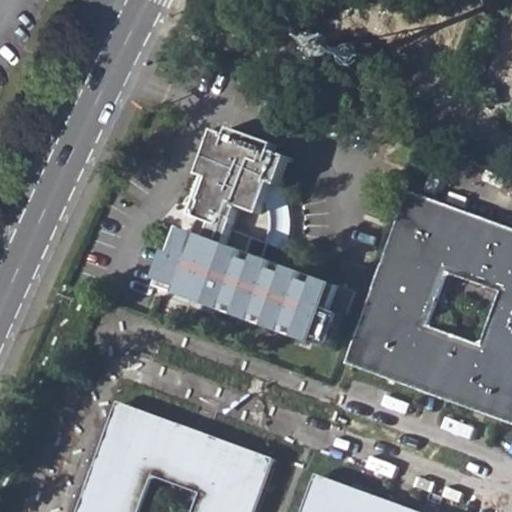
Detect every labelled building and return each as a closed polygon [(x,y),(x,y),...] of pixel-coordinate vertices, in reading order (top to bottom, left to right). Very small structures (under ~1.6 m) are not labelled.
[(349,71),(384,69),(382,37),(349,39),(349,71)] [(200,223),(192,238),(172,262),(161,290),(319,349),(340,291),(267,264),(251,258),(257,243),(273,247),(274,237),(274,227),(273,217),(271,207),(278,189),(282,190),(292,162),(278,156),(280,149),(236,133),(233,140),(220,135),(189,218),(200,223)] [(274,237),(273,247),(289,253),(291,245),(291,237),(292,231),(291,221),(290,211),(288,204),(286,200),(284,195),(282,190),(278,189),(271,207),(273,217),(274,227),(274,237)] [(349,356),(355,368),(425,394),(428,386),(447,393),(443,401),(508,426),(511,424),(511,228),(506,227),(504,233),(487,227),(489,221),(422,195),(408,200),(382,270),(390,273),(383,291),(375,287),(349,356)] [(487,227),(504,233),(506,227),(489,221),(487,227)] [(182,234),(172,262),(192,238),(182,234)] [(251,258),(267,264),(273,247),(257,243),(251,258)] [(375,287),(383,291),(390,273),(382,270),(375,287)] [(425,394),(443,401),(447,393),(428,386),(425,394)] [(80,511),(258,511),(275,469),(271,459),(208,437),(205,445),(184,437),(187,429),(128,407),(117,412),(95,471),(104,474),(96,494),(88,491),(80,511)] [(184,437),(205,445),(208,437),(187,429),(184,437)] [(88,491),(96,494),(104,474),(95,471),(88,491)] [(415,511),(404,508),(403,511),(393,511),(384,509),(386,501),(326,480),(316,485),(305,511),(415,511)] [(384,509),(393,511),(403,511),(404,508),(386,501),(384,509)]
